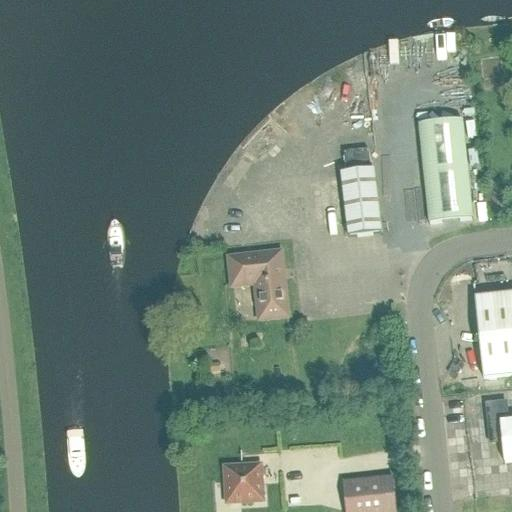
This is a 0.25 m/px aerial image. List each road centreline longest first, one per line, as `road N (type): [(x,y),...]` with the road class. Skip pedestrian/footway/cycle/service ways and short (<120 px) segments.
road 1 (unclassified): [(438,511),(421,286),(449,254),(511,243)]
road 2 (unclassified): [(16,511),(0,323)]
